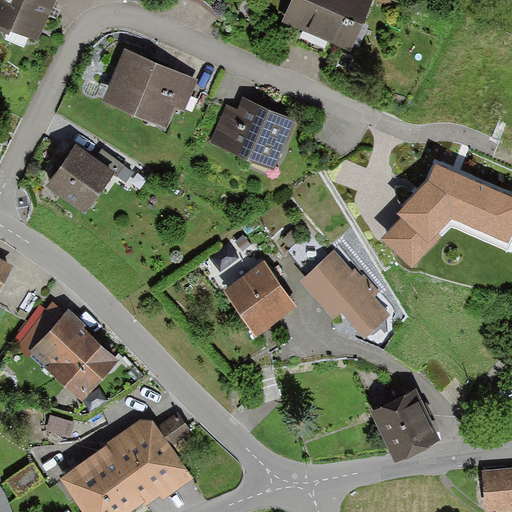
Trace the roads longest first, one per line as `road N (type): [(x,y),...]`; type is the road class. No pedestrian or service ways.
road 1 (residential): [(0,195),(83,27),(107,15),(136,14),(418,135),(484,139),(511,151)]
road 2 (residential): [(282,487),(63,266),(0,224)]
road 3 (residential): [(441,459),(308,483)]
road 4 (residential): [(511,358),(441,459)]
